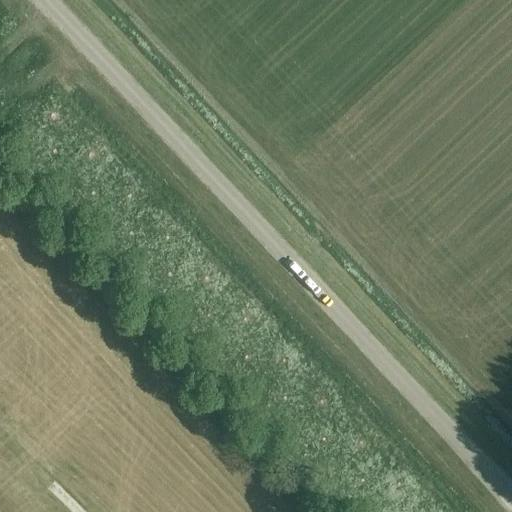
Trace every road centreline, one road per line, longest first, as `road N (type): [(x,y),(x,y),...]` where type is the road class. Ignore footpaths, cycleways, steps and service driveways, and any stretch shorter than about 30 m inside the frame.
road 1 (tertiary): [(511,495),(45,0)]
road 2 (track): [(92,51),(0,130)]
